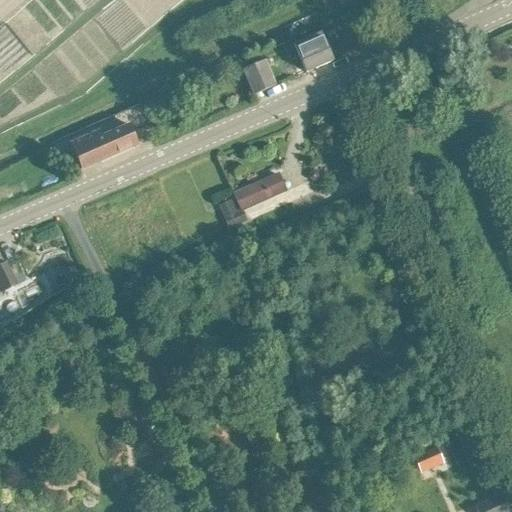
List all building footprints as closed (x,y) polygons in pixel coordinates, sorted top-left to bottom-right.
[(306,73),(333,62),(320,31),(293,44),(306,73)] [(285,41),(263,51),(275,77),(297,66),(285,41)] [(253,96),(277,85),(265,61),(242,72),(253,96)] [(68,124),(72,136),(85,132),(81,120),(68,124)] [(138,145),(130,127),(129,125),(101,137),(98,130),(69,143),(73,152),(81,170),(138,145)] [(246,221),(242,210),(284,191),(278,175),(235,194),(241,210),(235,213),(230,202),(219,207),(229,229),(246,221)] [(0,266),(0,287),(2,287),(5,292),(16,286),(6,264),(0,266)] [(414,457),(421,472),(442,463),(436,448),(414,457)] [(478,511),(510,511),(503,494),(476,505),(478,511)]
